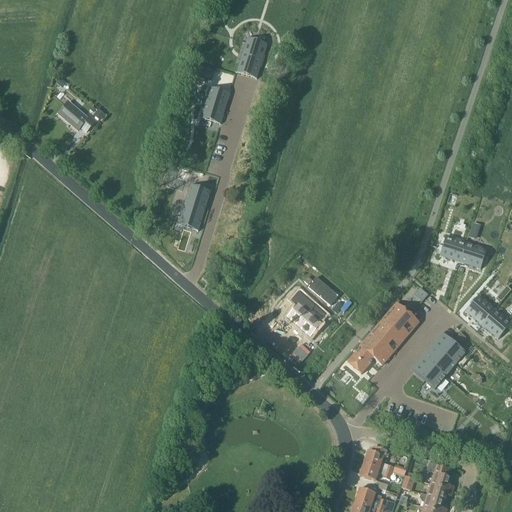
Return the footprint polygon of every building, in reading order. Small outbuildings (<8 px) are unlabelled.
[(246,40),(238,66),(258,73),(267,46),(246,40)] [(214,72),(195,66),(192,76),(211,82),(213,75),(214,72)] [(209,89),(200,116),(221,122),(229,96),(209,89)] [(80,129),(86,134),(95,123),(89,118),(87,120),(68,104),(58,116),(77,133),(80,129)] [(95,115),(95,118),(99,121),(104,116),(98,111),(95,115)] [(210,194),(189,187),(178,224),(198,230),(210,194)] [(459,264),(466,244),(445,238),(439,258),(459,264)] [(486,251),(466,244),(459,264),(480,271),(486,251)] [(307,289),(330,307),(338,298),(315,279),(307,289)] [(313,306),(301,296),(299,294),(291,303),(292,304),(296,307),(296,308),(286,319),(292,325),(293,325),(305,335),(317,321),(308,313),(313,306)] [(481,327),(495,311),(478,297),(465,313),(481,327)] [(347,364),(361,376),(374,361),(381,367),(418,324),(396,305),(359,349),(360,349),(347,364)] [(511,325),(495,311),(481,327),(497,341),(511,325)] [(435,349),(455,367),(466,355),(445,337),(435,349)] [(435,349),(424,361),(445,379),(455,367),(435,349)] [(445,379),(424,361),(414,373),(434,391),(445,379)] [(367,452),(363,465),(391,474),(393,469),(381,465),(383,458),(387,459),(389,453),(375,449),(373,454),(367,452)] [(391,474),(363,465),(359,478),(375,483),(378,475),(383,477),(382,480),(389,482),(391,474)] [(433,474),(430,487),(449,493),(451,487),(448,486),(450,480),(447,478),(447,477),(448,472),(449,472),(449,471),(429,465),(427,472),(433,474)] [(407,470),(395,466),(392,474),(404,478),(407,470)] [(413,481),(407,479),(406,483),(403,482),(400,489),(410,492),(413,481)] [(377,483),(375,489),(385,492),(387,487),(377,483)] [(430,487),(426,498),(443,503),(445,496),(448,497),(449,493),(430,487)] [(359,490),(355,503),(371,508),(382,511),(392,511),(395,505),(380,500),(378,504),(373,502),(375,495),(359,490)] [(424,504),(422,510),(430,511),(443,511),(444,510),(441,509),(443,503),(426,498),(420,496),(419,500),(421,503),(424,504)] [(382,511),(371,508),(355,503),(351,511),(382,511)]
